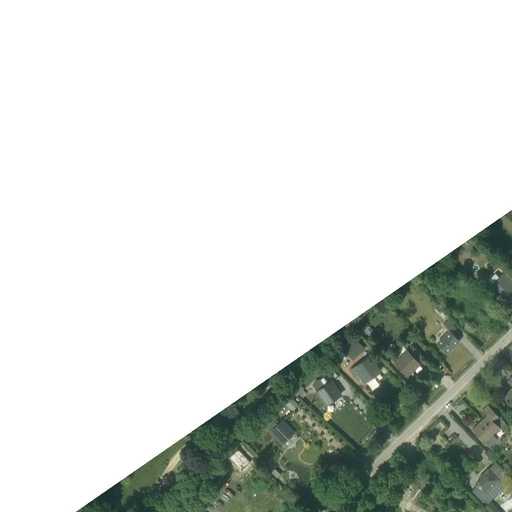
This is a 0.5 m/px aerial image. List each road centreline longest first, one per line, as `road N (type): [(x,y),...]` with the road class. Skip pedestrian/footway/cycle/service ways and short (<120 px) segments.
road 1 (residential): [(511,329),(325,511)]
road 2 (residential): [(141,511),(183,449),(268,391),(278,354)]
